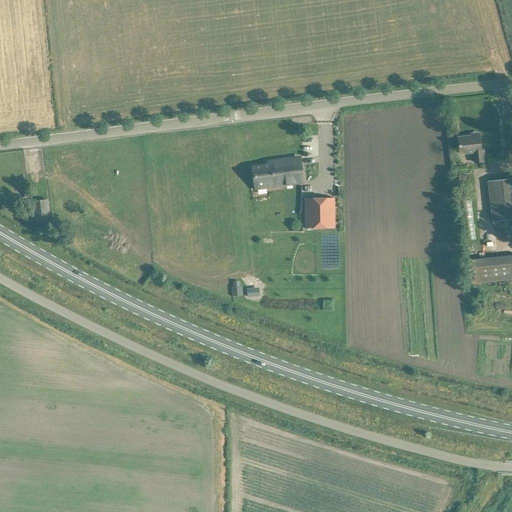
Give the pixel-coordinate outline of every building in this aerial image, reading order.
[(458,137),(459,147),(460,154),(474,152),(475,162),(484,161),(483,155),(481,155),(479,135),(476,135),(476,137),(472,137),(472,136),(458,137)] [(300,158),(270,162),(271,165),(253,167),(255,188),(303,181),(300,158)] [(511,219),(511,178),(488,181),(492,221),(511,219)] [(335,227),(334,198),(305,198),(305,228),(335,227)] [(50,220),(49,210),(47,200),(32,202),(35,222),(37,222),(38,228),(47,227),(46,221),(50,220)] [(511,254),(468,260),(471,285),(511,280),(511,254)]
